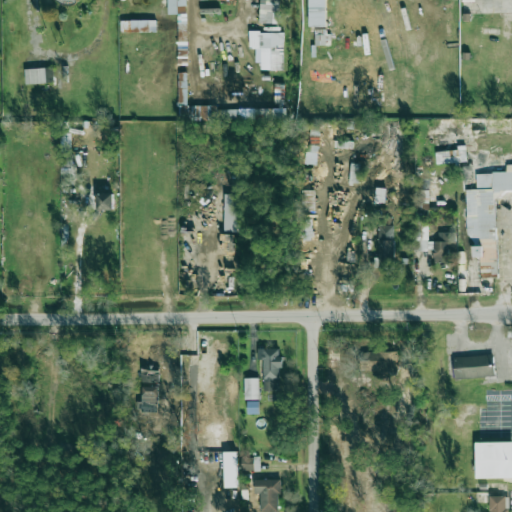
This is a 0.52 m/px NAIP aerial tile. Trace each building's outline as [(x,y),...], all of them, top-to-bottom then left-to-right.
[(167,0),(168,14),(186,13),(186,0),(167,0)] [(279,23),(279,0),(260,0),(260,23),(279,23)] [(326,0),(308,0),(309,27),(326,27),(326,0)] [(216,105),(188,105),(187,14),(177,14),(178,121),(216,121),(216,105)] [(120,32),(177,32),(176,20),(120,21),(120,32)] [(284,32),(249,32),(249,48),(261,49),(261,69),(284,70),(284,32)] [(26,84),(54,82),(52,67),(25,70),(26,84)] [(436,163),(466,162),(466,150),(435,151),(436,163)] [(497,277),(495,190),(511,190),(511,163),(506,164),(506,172),(475,173),(476,189),(466,189),(468,257),(479,256),(479,278),(497,277)] [(415,210),(438,209),(437,176),(414,177),(415,210)] [(384,188),(376,187),(375,200),(383,201),(384,188)] [(314,212),(315,190),(301,189),(300,211),(314,212)] [(113,193),(96,193),(96,209),(113,210),(113,193)] [(224,232),(237,232),(238,194),(225,193),(224,232)] [(301,240),(312,239),(311,218),(300,219),(301,240)] [(427,221),(414,221),(414,250),(433,250),(433,262),(450,261),(449,253),(455,253),(455,231),(438,232),(438,240),(428,241),(427,221)] [(392,225),(377,225),(377,271),(393,270),(392,225)] [(280,348),(257,348),(257,359),(263,359),(263,391),(280,391),(280,348)] [(361,371),(397,371),(397,351),(360,351),(361,371)] [(453,356),(453,378),(494,376),(493,355),(453,356)] [(141,382),(158,382),(158,368),(141,369),(141,382)] [(259,399),(258,377),(243,378),(244,399),(259,399)] [(157,386),(141,386),(141,401),(136,401),(136,409),(156,409),(157,386)] [(246,401),(247,413),(259,413),(258,401),(246,401)] [(511,441),(475,442),(476,478),(511,477),(511,441)] [(259,457),(241,457),(241,469),(259,470),(259,457)] [(279,479),(253,479),(253,493),(259,493),(259,510),(278,511),(279,479)] [(507,511),(507,495),(488,496),(488,511),(507,511)]
